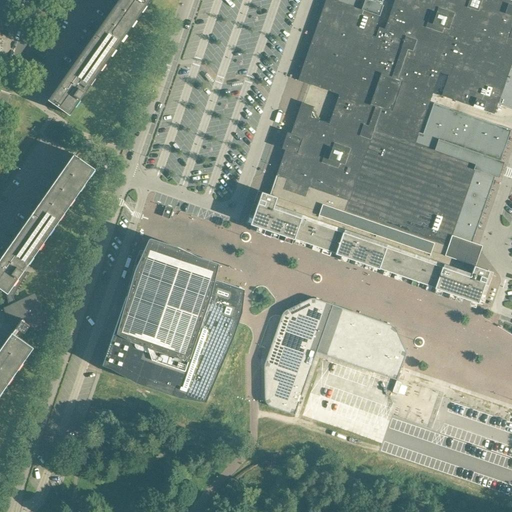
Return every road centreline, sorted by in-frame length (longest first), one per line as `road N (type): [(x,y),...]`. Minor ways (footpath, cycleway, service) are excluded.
road 1 (residential): [(12,511),(186,0)]
road 2 (residential): [(9,83),(36,82),(94,0)]
